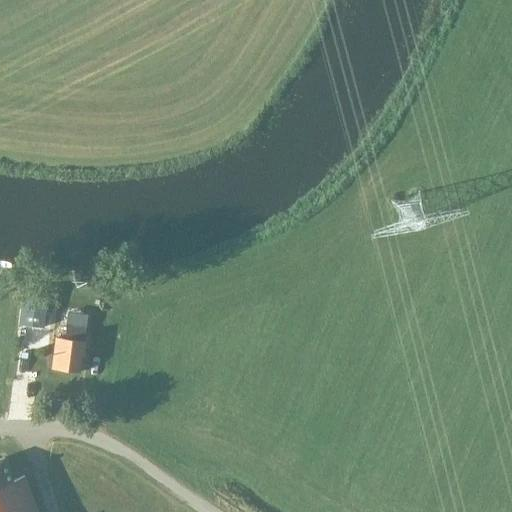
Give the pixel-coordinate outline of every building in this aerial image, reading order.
[(42,328),(46,294),(22,291),(18,326),(42,328)] [(55,338),(50,368),(76,373),(79,358),(81,358),(84,343),(81,342),(83,329),(65,326),(63,339),(55,338)] [(22,374),(26,352),(11,350),(7,372),(22,374)] [(18,395),(19,376),(7,375),(6,395),(18,395)] [(0,511),(35,511),(21,476),(10,480),(1,458),(0,458),(0,511)]
